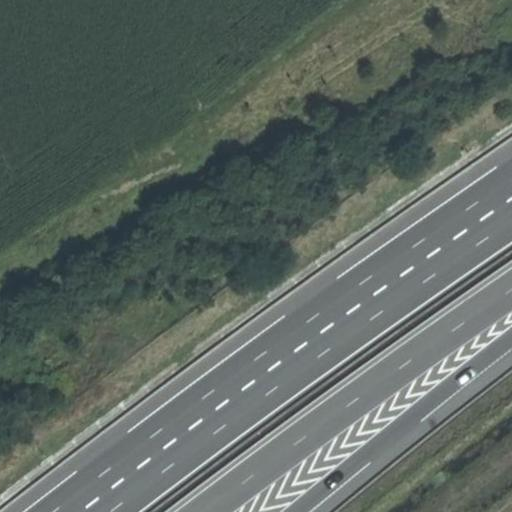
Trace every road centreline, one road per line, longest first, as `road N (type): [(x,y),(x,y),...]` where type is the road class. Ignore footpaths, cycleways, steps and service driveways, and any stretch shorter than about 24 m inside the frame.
road 1 (motorway): [(511,219),(109,511)]
road 2 (motorway): [(203,511),(511,289)]
road 3 (motorway): [(293,511),(511,338)]
